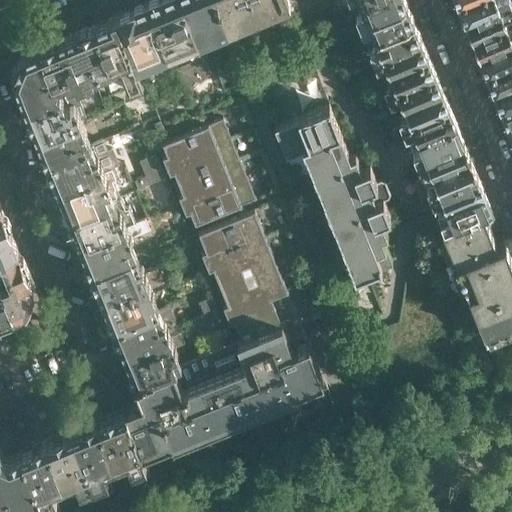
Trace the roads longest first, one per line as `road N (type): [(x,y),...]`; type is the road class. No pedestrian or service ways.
road 1 (residential): [(0,114),(77,301),(77,320),(63,337),(0,362)]
road 2 (residential): [(511,191),(431,0)]
